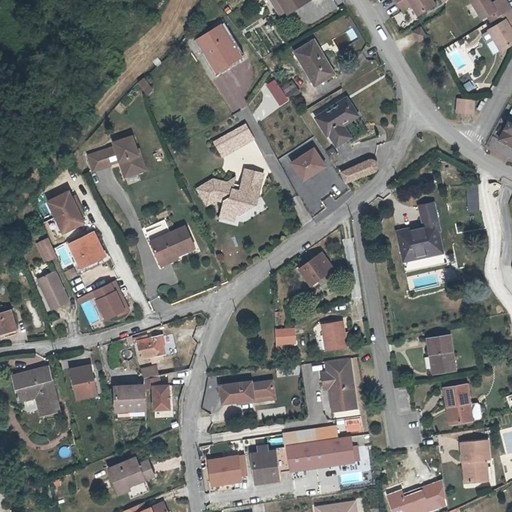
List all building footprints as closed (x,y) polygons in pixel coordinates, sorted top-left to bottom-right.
[(286,14),(277,0),(268,0),(267,1),(279,19),(286,14)] [(277,0),(286,14),(287,15),(297,9),(296,7),(306,0),(277,0)] [(410,0),(413,5),(410,7),(415,16),(433,6),(429,0),(393,0),(398,7),(410,0)] [(400,12),(410,7),(413,5),(410,0),(398,7),(400,12)] [(498,0),(489,5),(486,0),(469,0),(480,20),(487,16),(490,22),(510,11),(503,0),(498,0)] [(511,44),(511,34),(511,33),(508,35),(506,32),(511,28),(511,15),(510,11),(490,22),(494,29),(488,32),(499,52),(511,44)] [(217,73),(229,66),(240,60),(221,30),(199,45),(217,73)] [(426,45),(419,33),(411,38),(418,50),(426,45)] [(315,87),(335,74),(314,40),(293,53),(315,87)] [(492,41),(487,43),(492,54),(497,52),(492,41)] [(217,73),(199,45),(195,47),(216,80),(231,70),(229,66),(217,73)] [(460,47),(447,55),(457,73),(473,64),(474,67),(483,62),(476,49),(464,55),(462,52),(463,52),(460,47)] [(466,92),(473,88),(470,80),(463,83),(466,92)] [(146,82),(140,87),(148,97),(154,93),(146,82)] [(294,106),(304,99),(292,82),(283,89),(294,106)] [(291,102),(281,88),(276,91),(286,105),(291,102)] [(346,97),(315,117),(326,135),(327,135),(335,146),(350,137),(343,125),(358,116),(346,97)] [(462,109),(471,109),(472,101),(456,100),(455,112),(462,112),(462,109)] [(291,102),(286,105),(289,110),(294,107),(291,102)] [(511,124),(507,122),(498,140),(511,147),(511,124)] [(230,135),(238,148),(254,139),(246,125),(230,135)] [(238,148),(230,135),(216,143),(224,157),(238,148)] [(120,150),(94,158),(99,173),(116,167),(114,160),(122,157),(129,179),(144,174),(140,159),(143,158),(141,152),(137,139),(118,145),(120,150)] [(303,179),(325,165),(314,147),(291,161),(303,179)] [(329,157),(335,153),(331,148),(325,152),(329,157)] [(143,151),(141,152),(143,158),(140,159),(144,174),(150,172),(143,151)] [(345,182),(373,171),(375,170),(376,169),(377,167),(377,165),(376,164),(376,162),(374,162),(372,162),(370,162),(342,173),(345,182)] [(213,179),(206,183),(197,188),(207,204),(216,199),(224,202),(220,217),(235,221),(236,213),(241,214),(257,205),(255,203),(250,195),(251,191),(252,188),(258,190),(259,191),(264,174),(245,169),(241,186),(239,191),(233,189),(233,188),(233,187),(233,186),(232,185),(231,184),(230,183),(227,182),(215,179),(213,179)] [(239,191),(241,186),(234,184),(236,177),(227,182),(230,183),(231,184),(232,185),(233,186),(233,187),(233,188),(233,189),(239,191)] [(469,196),(480,193),(479,187),(477,179),(466,181),(469,196)] [(51,194),(65,227),(87,217),(84,211),(83,209),(85,208),(78,192),(76,193),(75,191),(72,184),(51,194)] [(250,195),(255,203),(258,190),(252,188),(251,191),(250,195)] [(83,209),(84,211),(88,209),(79,189),(75,191),(76,193),(78,192),(85,208),(83,209)] [(480,193),(469,196),(471,206),(482,203),(480,193)] [(405,248),(407,259),(426,256),(425,254),(443,250),(438,224),(440,223),(437,203),(422,205),(425,226),(428,226),(428,227),(429,232),(421,233),(422,235),(414,237),(413,230),(412,227),(397,229),(400,248),(405,248)] [(174,233),(170,223),(150,232),(155,241),(166,265),(183,257),(182,254),(198,247),(189,226),(174,233)] [(98,255),(107,251),(96,227),(71,238),(84,268),(100,261),(98,255)] [(429,232),(428,227),(413,230),(414,237),(422,235),(421,233),(429,232)] [(41,242),(50,261),(57,257),(49,239),(41,242)] [(219,245),(233,278),(237,275),(246,269),(239,250),(240,250),(236,239),(219,245)] [(50,261),(41,242),(37,244),(45,263),(50,261)] [(311,284),(333,268),(321,253),(299,269),(311,284)] [(73,267),(64,270),(66,278),(76,276),(73,267)] [(52,311),(70,303),(56,272),(38,280),(52,311)] [(112,286),(95,293),(99,302),(98,303),(106,322),(119,317),(120,319),(130,314),(123,298),(119,300),(117,295),(116,295),(112,286)] [(0,331),(15,327),(10,310),(0,312),(0,331)] [(282,316),(275,317),(278,367),(285,366),(282,316)] [(343,320),(322,323),(326,350),(347,347),(343,320)] [(146,338),(136,341),(140,357),(149,354),(154,353),(156,356),(156,357),(161,355),(160,351),(164,350),(161,342),(164,342),(162,333),(146,338)] [(146,338),(144,334),(129,338),(131,343),(136,341),(146,338)] [(443,368),(444,372),(455,370),(451,335),(428,339),(433,369),(443,368)] [(349,357),(325,361),(326,372),(321,372),(323,388),(329,387),(333,387),(333,391),(330,392),(331,401),(341,399),(342,409),(356,407),(349,357)] [(16,397),(17,397),(17,398),(35,393),(40,412),(60,407),(48,362),(11,372),(16,393),(15,393),(16,397)] [(76,398),(95,395),(89,365),(70,369),(76,398)] [(140,369),(143,378),(158,374),(155,365),(140,369)] [(278,367),(276,367),(277,376),(290,375),(290,371),(289,365),(285,366),(278,367)] [(158,374),(143,378),(143,386),(144,389),(153,386),(155,409),(170,408),(168,385),(160,385),(158,374)] [(251,382),(220,386),(222,403),(253,399),(253,397),(274,394),(272,381),(251,384),(251,382)] [(145,409),(143,386),(116,387),(118,410),(145,409)] [(453,405),(456,423),(474,420),(468,386),(445,389),(448,406),(453,405)] [(341,399),(331,401),(332,411),(342,409),(341,399)] [(453,405),(448,406),(451,424),(456,423),(453,405)] [(80,413),(81,421),(92,419),(90,411),(80,413)] [(314,443),(312,430),(298,432),(300,445),(314,443)] [(286,447),(300,445),(298,432),(284,434),(286,447)] [(354,462),(354,460),(359,460),(357,446),(352,447),(351,438),(314,443),(300,445),(286,447),(276,449),(276,451),(270,452),(270,450),(264,450),(264,453),(254,454),(258,483),(280,480),(279,473),(340,464),(354,462)] [(466,460),(468,481),(488,480),(486,458),(489,458),(488,439),(461,442),(462,461),(466,460)] [(250,475),(247,455),(211,461),(214,485),(243,481),(242,476),(250,475)] [(149,463),(140,466),(137,460),(110,469),(119,495),(130,491),(129,486),(154,478),(149,463)] [(395,491),(398,511),(419,511),(438,505),(431,484),(423,487),(423,489),(405,496),(402,488),(395,491)] [(398,511),(395,491),(388,494),(394,511),(398,511)] [(357,511),(356,502),(317,507),(317,511),(357,511)] [(126,510),(124,511),(167,511),(165,505),(164,503),(147,510),(144,503),(126,510)]
